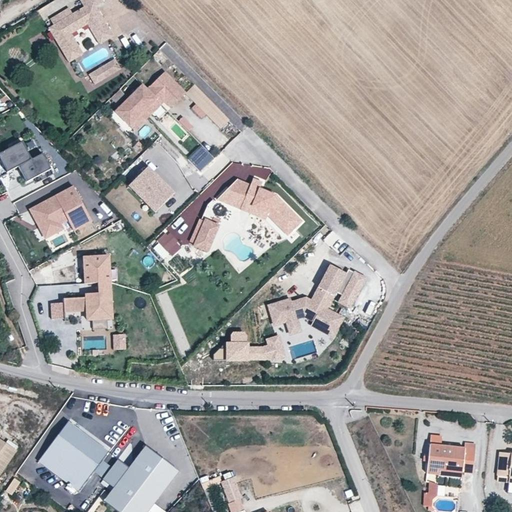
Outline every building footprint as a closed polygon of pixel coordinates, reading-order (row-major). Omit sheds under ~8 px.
[(100,6),(107,2),(106,0),(83,0),(87,6),(65,20),(62,13),(54,18),(57,24),(52,27),(72,62),(87,53),(75,33),(91,24),(103,44),(117,35),(100,6)] [(117,58),(91,73),(97,83),(123,68),(117,58)] [(174,110),(189,95),(187,93),(168,74),(150,92),(146,87),(119,114),(133,128),(142,119),(140,117),(149,109),(151,111),(163,99),(168,104),(174,110)] [(231,121),(196,85),(187,93),(189,95),(222,130),(231,121)] [(139,134),(168,104),(163,99),(151,111),(149,109),(140,117),(142,119),(133,128),(139,134)] [(21,139),(0,149),(0,151),(8,167),(16,163),(24,179),(49,167),(41,151),(30,157),(21,139)] [(203,164),(212,156),(202,144),(193,152),(203,164)] [(129,182),(154,208),(172,191),(147,165),(129,182)] [(238,178),(217,198),(239,207),(242,200),(267,210),(266,213),(286,233),(300,219),(275,193),(259,186),(260,184),(253,181),(252,184),(238,178)] [(68,220),(73,231),(91,222),(73,186),(30,210),(45,239),(62,229),(60,224),(68,220)] [(267,210),(242,200),(239,207),(265,217),(266,213),(267,210)] [(193,244),(207,250),(218,223),(204,217),(193,244)] [(336,253),(346,243),(332,228),(322,238),(336,253)] [(167,230),(151,245),(165,261),(182,245),(167,230)] [(81,254),(82,281),(95,280),(110,280),(109,253),(81,254)] [(344,317),(328,308),(346,274),(329,264),(311,298),(307,296),(291,300),(290,297),(267,304),(273,325),(285,321),(289,334),(301,331),(298,318),(303,316),(312,321),(310,325),(332,338),(344,317)] [(349,305),(363,279),(354,274),(339,300),(349,305)] [(110,280),(95,280),(96,290),(83,290),(83,293),(61,294),(62,300),(62,311),(85,310),(85,319),(112,318),(110,280)] [(62,311),(62,300),(49,301),(50,318),(63,317),(62,311)] [(91,319),(91,327),(108,327),(108,319),(91,319)] [(125,333),(111,333),(111,348),(125,348),(125,333)] [(273,357),(282,354),(277,335),(267,338),(268,344),(262,345),(265,356),(272,354),(273,357)] [(108,454),(67,424),(40,461),(81,491),(108,454)] [(0,476),(18,450),(0,437),(0,476)] [(464,451),(429,447),(426,475),(435,476),(435,470),(461,472),(473,473),(476,445),(465,444),(464,451)] [(144,446),(103,500),(119,511),(145,511),(177,471),(144,446)] [(511,477),(511,453),(497,452),(495,476),(511,477)] [(461,472),(435,470),(435,476),(460,479),(461,472)] [(234,477),(221,482),(224,489),(237,484),(234,477)] [(22,484),(16,479),(7,492),(14,497),(22,484)] [(429,493),(424,493),(424,507),(431,507),(431,500),(437,495),(437,486),(429,483),(429,493)] [(237,484),(224,489),(229,502),(242,497),(237,484)] [(193,495),(185,500),(189,507),(193,504),(194,507),(199,504),(193,495)] [(247,511),(242,497),(229,502),(233,511),(268,511),(267,507),(253,511),(247,511)]
